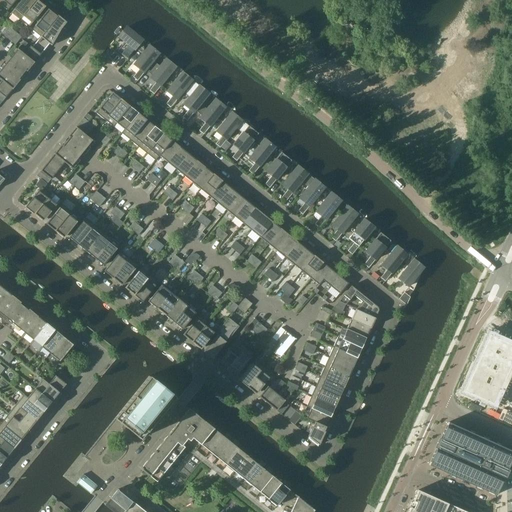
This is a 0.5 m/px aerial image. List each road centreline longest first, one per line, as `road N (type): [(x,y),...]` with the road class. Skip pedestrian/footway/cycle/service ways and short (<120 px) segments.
road 1 (residential): [(23,175),(99,83),(114,80),(378,290),(389,308),(381,333),(322,452),(306,451),(207,370)]
road 2 (unclassified): [(501,275),(368,154),(175,0)]
road 3 (residential): [(0,271),(104,354),(0,483)]
road 4 (residential): [(207,370),(0,202)]
road 5 (residential): [(88,511),(207,370)]
road 6 (residential): [(55,0),(80,19),(0,118)]
road 7 (residential): [(501,275),(439,404)]
road 8 (residential): [(389,511),(407,471),(471,499),(481,511)]
